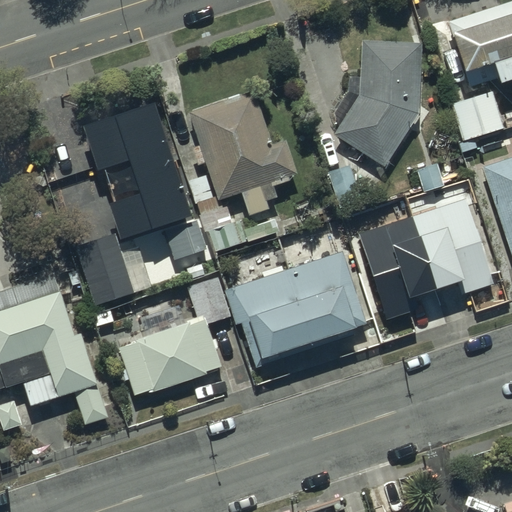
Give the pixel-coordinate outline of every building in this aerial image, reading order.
[(511,0),(447,22),(463,72),(511,56),(511,0)] [(356,104),(330,142),(380,173),(415,122),(420,50),(357,49),(356,104)] [(278,53),(255,61),(272,104),(287,98),(281,85),(289,82),(278,53)] [(493,91),(453,104),(464,140),(505,128),(493,91)] [(248,99),(184,119),(212,207),(291,183),(281,150),(268,155),(248,99)] [(155,102),(83,126),(98,170),(129,159),(141,192),(108,203),(120,240),(193,215),(155,102)] [(511,162),(483,172),(511,261),(511,162)] [(437,163),(418,169),(425,191),(444,185),(437,163)] [(350,165),(324,173),(335,208),(361,200),(350,165)] [(466,198),(356,233),(385,322),(414,313),(409,299),(459,282),(463,295),(494,285),(466,198)] [(227,205),(206,211),(211,228),(203,230),(210,253),(239,244),(227,205)] [(196,221),(165,232),(174,260),(205,250),(196,221)] [(135,292),(115,234),(77,247),(97,305),(135,292)] [(346,249),(225,289),(236,325),(242,323),(256,368),(372,330),(346,249)] [(47,276),(0,291),(0,390),(15,385),(23,409),(68,394),(79,427),(106,418),(77,333),(68,336),(47,276)] [(203,322),(120,351),(136,395),(219,367),(203,322)] [(8,401),(0,404),(0,432),(17,427),(8,401)]
